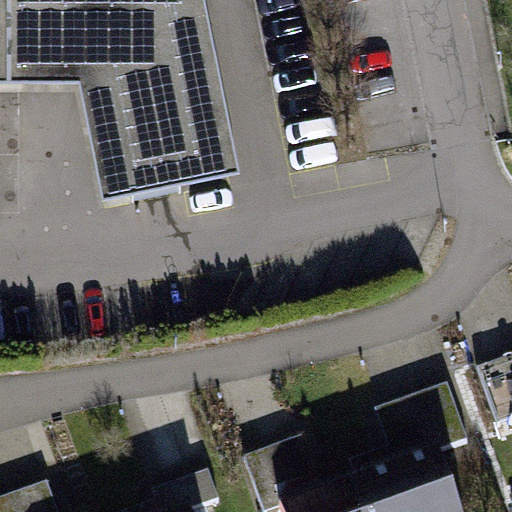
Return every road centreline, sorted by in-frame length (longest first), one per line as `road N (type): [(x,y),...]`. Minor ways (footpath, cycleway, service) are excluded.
road 1 (residential): [(502,236),(418,316),(301,346),(0,399)]
road 2 (residential): [(502,236),(470,181),(436,0)]
